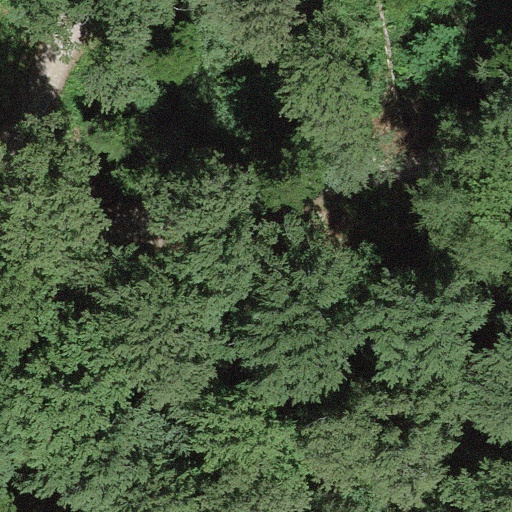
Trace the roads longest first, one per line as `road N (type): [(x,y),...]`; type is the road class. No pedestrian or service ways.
road 1 (track): [(0,258),(511,138)]
road 2 (track): [(89,0),(0,211)]
